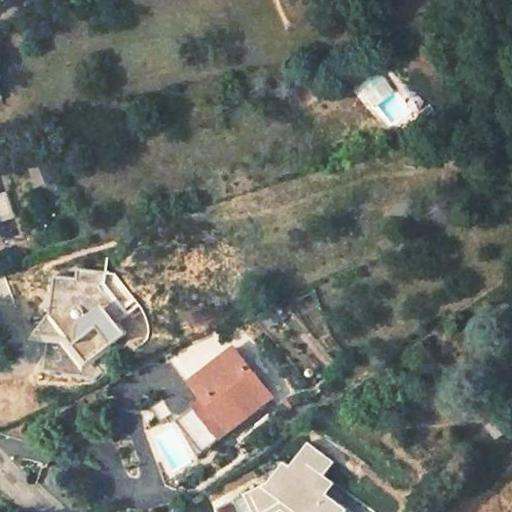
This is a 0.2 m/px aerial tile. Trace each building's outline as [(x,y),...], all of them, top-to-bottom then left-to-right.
[(65,331),(83,355),(119,327),(109,314),(120,305),(95,274),(93,261),(67,261),(67,272),(42,272),(42,331),(65,331)] [(202,415),(216,433),(265,393),(215,331),(169,353),(189,379),(194,375),(217,403),(202,415)] [(194,375),(189,379),(201,393),(191,401),(202,415),(217,403),(194,375)] [(53,415),(70,441),(94,426),(77,400),(53,415)] [(283,460),(277,456),(261,476),(229,495),(238,511),(251,511),(277,499),(295,511),(351,511),(309,480),(327,456),(301,436),(283,460)] [(238,511),(229,495),(215,502),(220,511),(238,511)]
